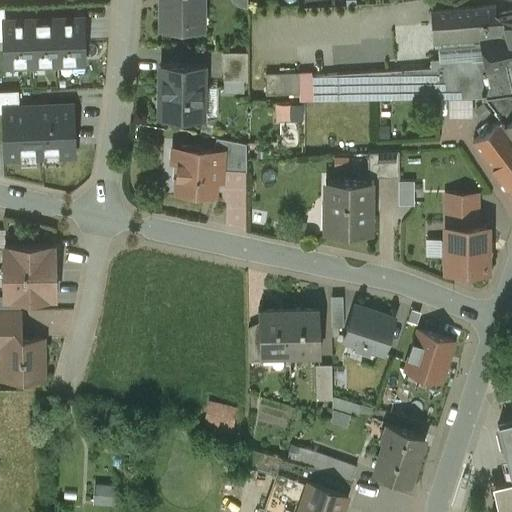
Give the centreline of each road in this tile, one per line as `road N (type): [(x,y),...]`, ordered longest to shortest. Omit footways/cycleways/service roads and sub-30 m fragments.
road 1 (residential): [(100,218),(400,284),(497,321)]
road 2 (residential): [(100,218),(123,0)]
road 3 (residential): [(62,394),(100,218)]
road 4 (residential): [(479,376),(436,511)]
